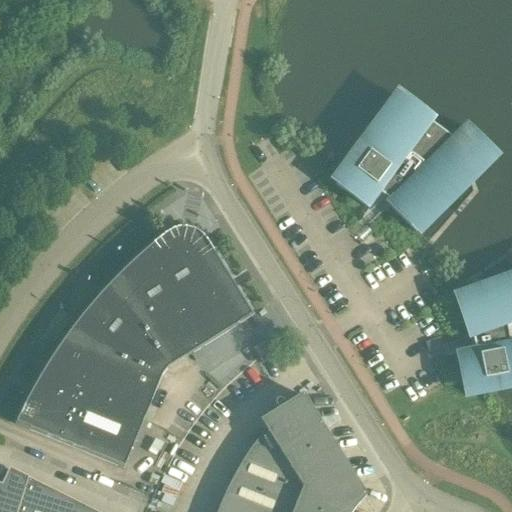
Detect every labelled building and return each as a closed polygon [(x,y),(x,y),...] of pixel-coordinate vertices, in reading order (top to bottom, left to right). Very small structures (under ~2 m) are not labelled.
[(462,176),(488,150),(465,127),(452,140),(432,125),(434,122),(401,97),(336,185),(369,210),(380,195),(389,202),(387,204),(416,233),(467,182),(462,176)] [(157,243),(156,242),(122,273),(91,306),(63,341),(45,368),(29,396),(15,425),(124,469),(162,377),(168,370),(253,317),(213,253),(213,254),(206,243),(202,237),(195,233),(180,230),(173,232),(166,235),(160,240),(157,243)] [(511,282),(456,302),(470,341),(473,340),(475,351),(457,355),(465,395),(511,385),(511,282)] [(263,364),(277,355),(269,342),(255,350),(263,364)] [(260,423),(265,431),(250,452),(236,473),(225,496),(217,511),(353,511),(354,511),(365,498),(318,423),(319,423),(302,396),(260,423)] [(0,486),(0,511),(92,511),(9,471),(1,487),(0,486)]
